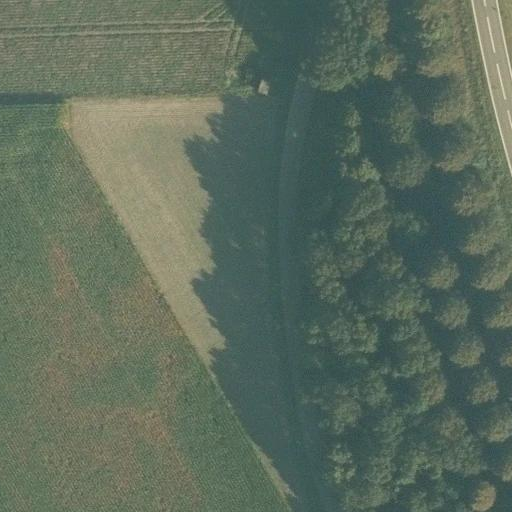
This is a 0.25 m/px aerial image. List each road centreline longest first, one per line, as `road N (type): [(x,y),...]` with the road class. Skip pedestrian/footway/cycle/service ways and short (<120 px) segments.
road 1 (unclassified): [(337,511),(318,460),(295,326),(292,224),(297,153),(335,0)]
road 2 (secondary): [(511,121),(486,0)]
